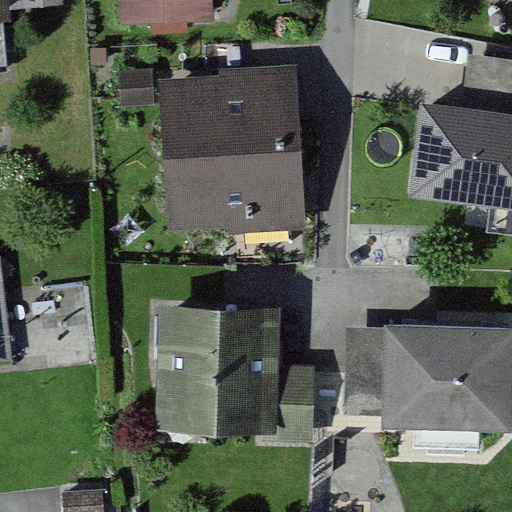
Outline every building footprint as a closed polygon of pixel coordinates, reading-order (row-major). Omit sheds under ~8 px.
[(19,0),(0,0),(0,32),(23,30),(19,0)] [(133,0),(135,21),(232,12),(231,0),(133,0)] [(316,229),(303,75),(180,86),(193,240),(316,229)] [(511,111),(424,101),(413,195),(511,206),(511,111)] [(280,311),(183,315),(188,434),(286,430),(280,311)] [(511,326),(390,332),(395,440),(511,433),(511,326)] [(385,422),(385,372),(318,371),(318,422),(385,422)] [(66,489),(67,511),(104,511),(103,487),(66,489)]
